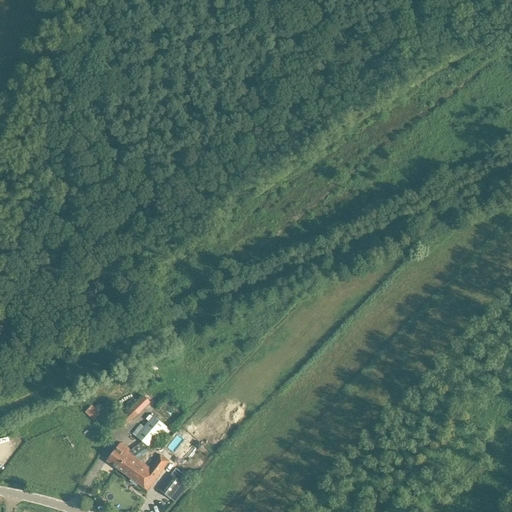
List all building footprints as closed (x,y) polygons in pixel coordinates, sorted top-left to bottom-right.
[(125,427),(151,402),(144,395),(118,421),(125,427)] [(94,407),(88,413),(92,417),(98,411),(94,407)] [(149,446),(166,426),(154,416),(144,427),(136,436),(143,441),(149,446)] [(129,453),(131,450),(120,442),(116,448),(113,452),(107,461),(118,469),(125,460),(129,463),(134,457),(129,453)] [(200,470),(209,458),(202,453),(193,465),(200,470)] [(125,460),(118,469),(132,479),(130,481),(136,485),(138,483),(147,490),(153,482),(167,463),(158,456),(149,468),(134,457),(129,463),(125,460)] [(187,486),(182,482),(171,474),(159,490),(170,499),(175,502),(187,486)]
